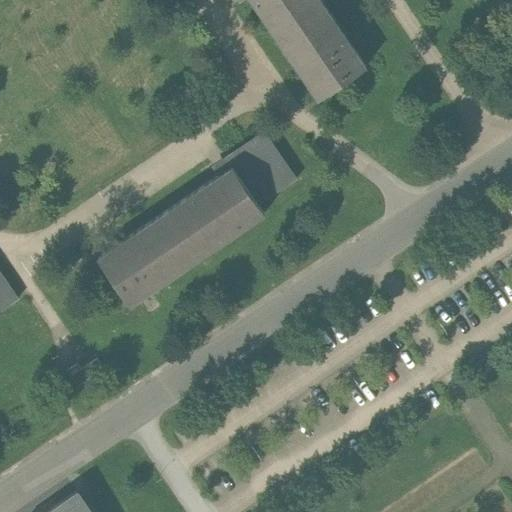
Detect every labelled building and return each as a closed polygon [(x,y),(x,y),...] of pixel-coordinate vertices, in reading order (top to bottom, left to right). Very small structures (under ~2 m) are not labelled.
[(364,67),(319,0),(250,0),(317,99),(364,67)] [(257,205),(294,180),(262,133),(225,158),(231,167),(97,258),(129,305),(263,215),(257,205)] [(0,313),(19,301),(0,272),(0,313)] [(64,372),(74,388),(101,370),(94,361),(78,372),(74,365),(64,372)] [(89,511),(77,494),(50,511),(89,511)]
